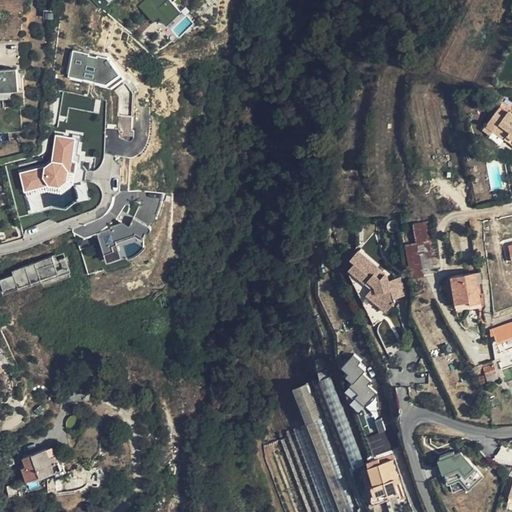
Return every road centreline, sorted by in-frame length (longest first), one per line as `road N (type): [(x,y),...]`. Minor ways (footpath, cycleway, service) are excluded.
road 1 (residential): [(117,511),(135,484),(133,426),(114,407),(73,396),(54,435),(20,451)]
road 2 (residential): [(511,432),(433,415),(411,421),(434,511)]
